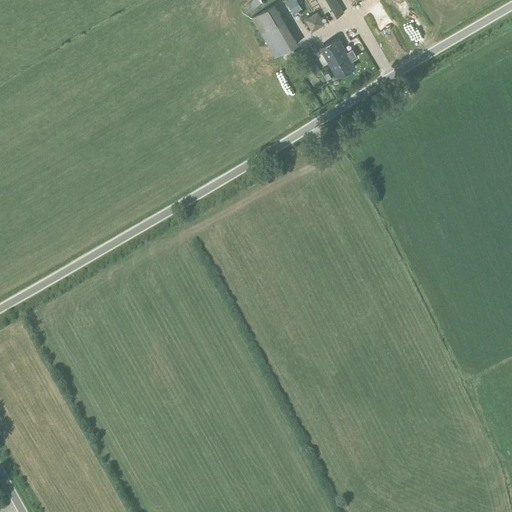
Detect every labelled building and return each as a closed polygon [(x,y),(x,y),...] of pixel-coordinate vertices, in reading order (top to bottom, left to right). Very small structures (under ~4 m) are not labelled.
[(230,22),(260,7),(256,0),(249,0),(225,12),(230,22)] [(294,14),(312,3),(309,0),(287,0),(294,14)] [(317,0),(330,20),(344,12),(336,0),(317,0)] [(275,57),(298,44),(275,4),(252,17),(275,57)] [(313,31),(325,24),(317,11),(305,18),(313,31)] [(355,67),(338,38),(321,47),(338,77),(355,67)] [(309,76),(320,70),(309,51),(298,57),(309,76)]
